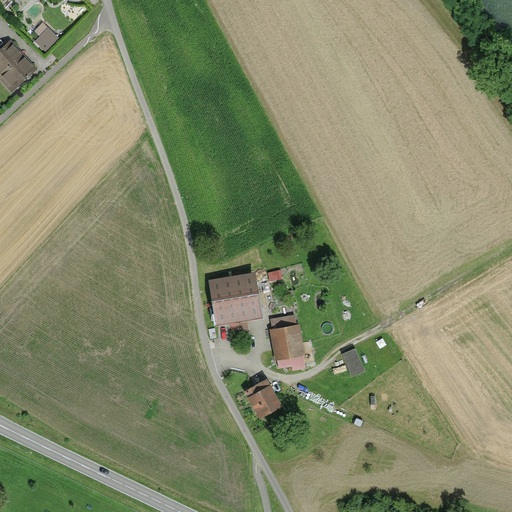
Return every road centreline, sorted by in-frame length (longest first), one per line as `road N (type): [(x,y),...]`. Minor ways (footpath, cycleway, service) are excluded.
road 1 (track): [(258,458),(208,357),(188,236),(108,0)]
road 2 (track): [(511,489),(285,374)]
road 3 (track): [(511,238),(336,344),(315,368)]
road 4 (secondary): [(175,511),(0,425)]
